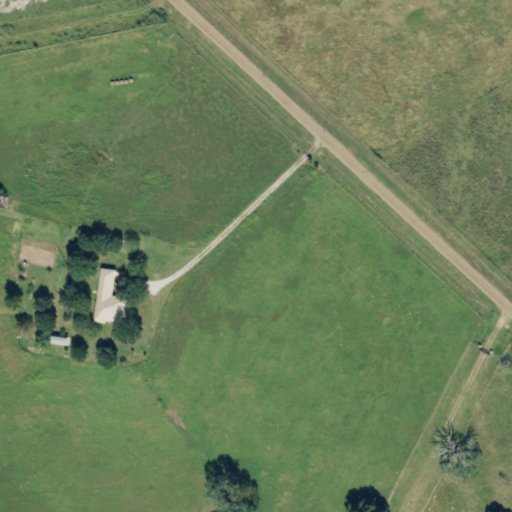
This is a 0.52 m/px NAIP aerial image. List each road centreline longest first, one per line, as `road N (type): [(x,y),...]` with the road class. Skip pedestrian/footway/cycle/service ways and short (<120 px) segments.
road 1 (residential): [(511,302),(184,0)]
road 2 (residential): [(146,284),(329,133)]
